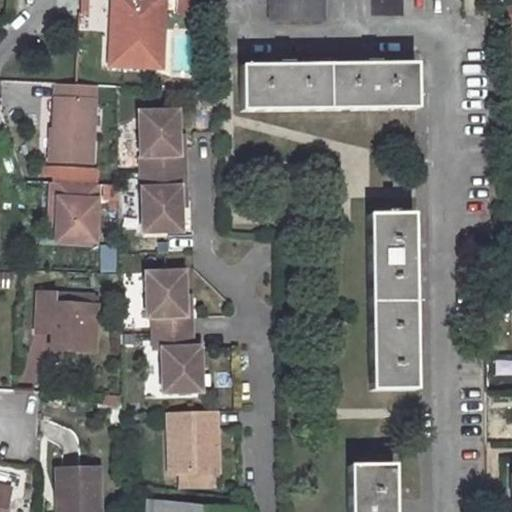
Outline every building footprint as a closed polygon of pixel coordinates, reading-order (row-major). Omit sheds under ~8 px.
[(166,0),(113,0),(113,8),(118,8),(115,69),(162,71),(166,0)] [(206,13),(205,0),(177,0),(177,13),(183,13),(183,17),(199,17),(199,13),(206,13)] [(324,0),(268,0),(269,23),(325,22),(324,0)] [(118,8),(113,8),(110,68),(115,69),(118,8)] [(414,67),(238,67),(239,113),(415,112),(414,67)] [(92,164),(96,87),(57,84),(55,130),(52,130),(51,162),(92,164)] [(139,114),(142,175),(181,173),(180,137),(179,112),(139,114)] [(181,173),(142,175),(143,235),(183,234),(182,209),(181,173)] [(97,188),(52,186),(51,203),(58,204),(57,224),(56,246),(94,247),(97,188)] [(411,216),(366,216),(369,393),(414,391),(411,216)] [(151,320),(152,335),(191,334),(190,311),(184,311),(183,299),(182,274),(143,275),(145,320),(151,320)] [(40,294),(38,322),(51,323),(50,338),(49,351),(95,353),(96,307),(56,306),(57,295),(40,294)] [(38,322),(37,337),(50,338),(51,323),(38,322)] [(191,334),(152,335),(153,352),(160,352),(162,396),(201,394),(200,369),(199,356),(199,349),(191,349),(191,334)] [(215,414),(167,416),(170,477),(218,475),(215,414)] [(394,511),(393,467),(347,467),(347,511),(394,511)] [(102,511),(103,470),(60,469),(60,505),(68,505),(68,511),(102,511)] [(0,486),(0,511),(8,511),(14,489),(0,486)] [(147,503),(146,511),(202,511),(203,510),(147,503)]
